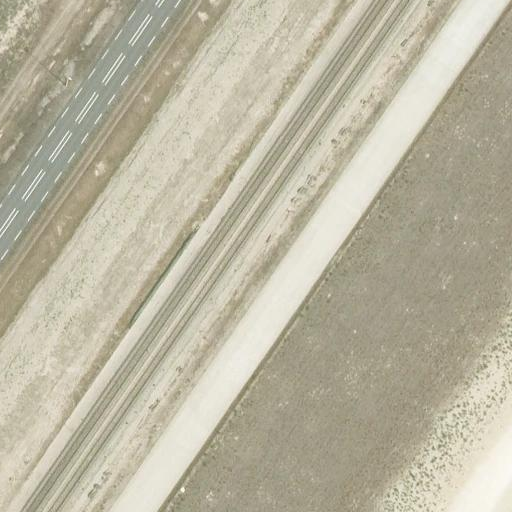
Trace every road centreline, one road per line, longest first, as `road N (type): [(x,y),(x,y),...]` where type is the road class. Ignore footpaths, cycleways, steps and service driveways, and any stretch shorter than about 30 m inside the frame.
road 1 (unclassified): [(221,511),(511,91)]
road 2 (secondary): [(163,0),(0,236)]
